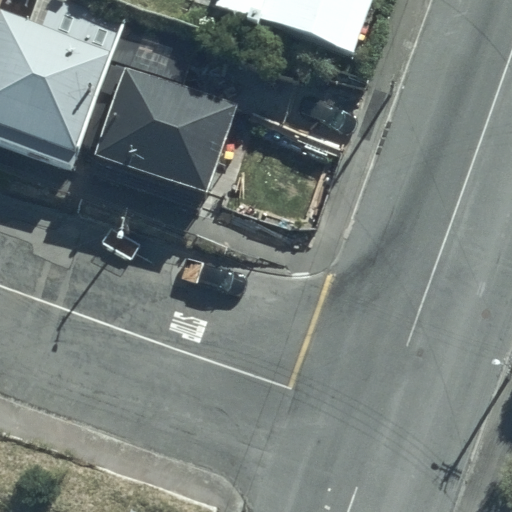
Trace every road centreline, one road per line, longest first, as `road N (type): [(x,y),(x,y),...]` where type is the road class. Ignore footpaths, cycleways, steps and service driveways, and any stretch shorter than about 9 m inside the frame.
road 1 (residential): [(0,284),(383,421)]
road 2 (residential): [(383,421),(511,54)]
